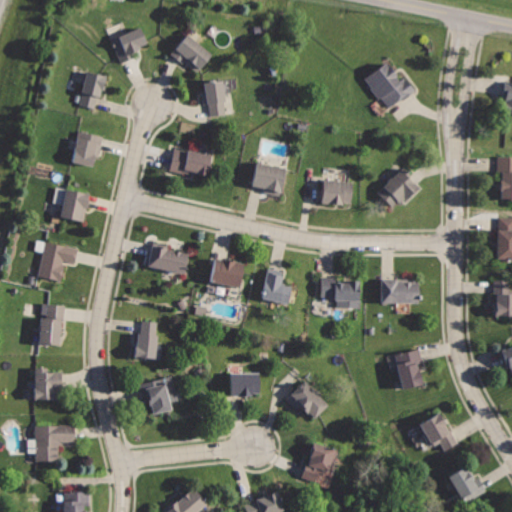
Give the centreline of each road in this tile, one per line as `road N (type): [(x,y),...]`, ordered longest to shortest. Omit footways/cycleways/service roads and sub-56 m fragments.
road 1 (residential): [(152,105),(99,342),(125,483),(122,511)]
road 2 (residential): [(458,242),(320,240),(129,197)]
road 3 (residential): [(457,140),(461,351),(511,453)]
road 4 (residential): [(119,462),(256,447)]
road 5 (residential): [(382,0),(511,26)]
road 6 (residential): [(460,16),(450,86),(457,140)]
road 7 (residential): [(457,140),(479,20)]
